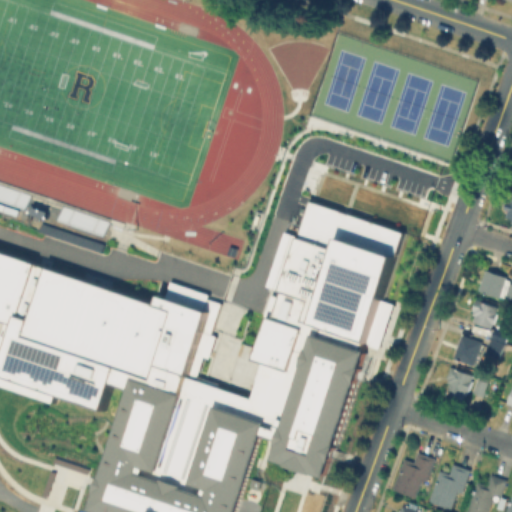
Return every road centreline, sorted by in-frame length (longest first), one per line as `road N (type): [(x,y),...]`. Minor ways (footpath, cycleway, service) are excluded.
road 1 (tertiary): [(355,511),(511,81)]
road 2 (tertiary): [(511,39),(397,0)]
